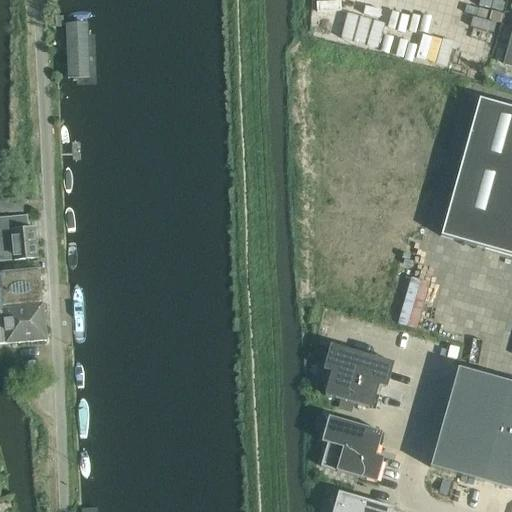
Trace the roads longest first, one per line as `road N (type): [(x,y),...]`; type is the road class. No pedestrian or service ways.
road 1 (unclassified): [(64,511),(38,0)]
road 2 (unclassified): [(428,511),(409,467),(434,368),(341,341)]
